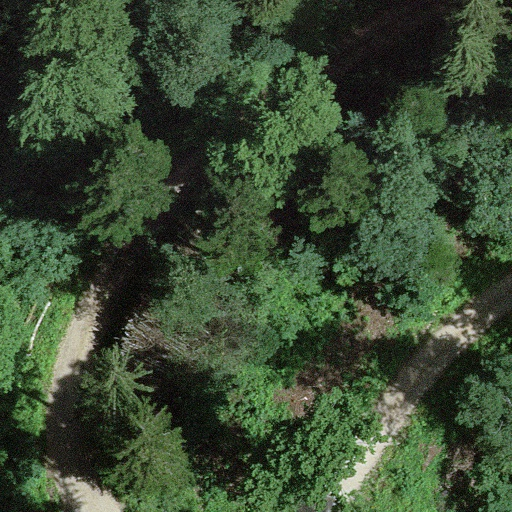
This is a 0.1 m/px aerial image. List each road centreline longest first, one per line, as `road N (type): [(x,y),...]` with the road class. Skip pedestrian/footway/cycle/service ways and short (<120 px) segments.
road 1 (track): [(108,511),(80,433),(83,366),(130,259),(237,131),(425,0)]
road 2 (track): [(511,293),(465,321),(308,511)]
